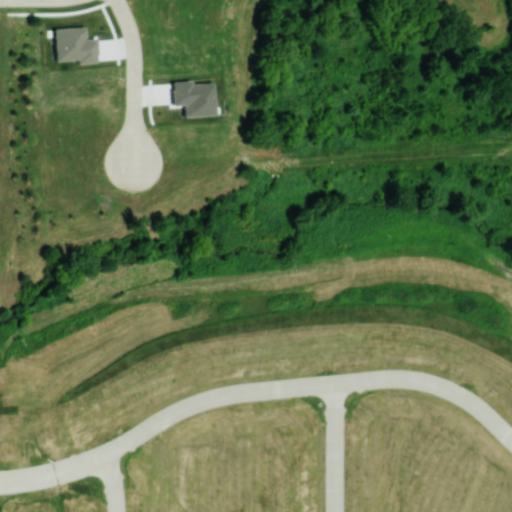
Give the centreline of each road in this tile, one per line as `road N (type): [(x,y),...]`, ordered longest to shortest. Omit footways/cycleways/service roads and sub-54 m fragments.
road 1 (residential): [(0,480),(76,466),(163,416),(223,393),(387,377),(460,393),(511,438)]
road 2 (residential): [(133,165),(133,46),(118,0)]
road 3 (residential): [(331,382),(332,511)]
